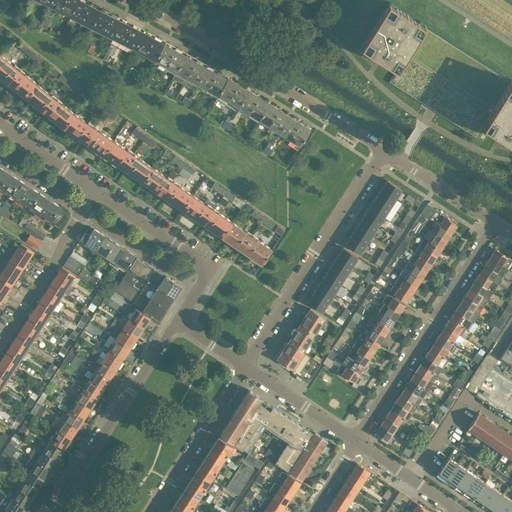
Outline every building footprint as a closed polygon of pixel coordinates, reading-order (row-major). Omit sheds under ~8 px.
[(0,0),(0,6),(6,9),(9,4),(0,0)] [(78,0),(51,0),(49,5),(71,15),(78,0)] [(71,16),(92,26),(100,10),(79,0),(78,0),(71,15),(71,16)] [(399,69),(427,26),(390,2),(362,42),(362,46),(399,69)] [(121,21),(100,10),(92,26),(113,37),(121,21)] [(113,37),(134,48),(143,32),(121,21),(113,37)] [(476,136),(484,124),(511,80),(486,64),(447,39),(443,37),(427,26),(399,69),(391,82),(476,136)] [(164,44),(143,32),(134,48),(155,59),(164,44)] [(87,51),(91,53),(94,47),(92,46),(94,43),(86,39),(82,48),(87,51)] [(155,59),(176,71),(185,55),(164,44),(155,59)] [(108,61),(108,62),(112,64),(114,58),(111,56),(112,54),(106,51),(103,58),(108,61)] [(0,54),(0,77),(26,98),(38,84),(0,54)] [(185,55),(176,71),(197,83),(206,67),(185,55)] [(47,72),(54,78),(59,72),(52,67),(47,72)] [(197,83),(219,95),(228,78),(227,79),(206,67),(197,83)] [(151,85),(154,87),(157,81),(150,77),(147,82),(151,85)] [(220,94),(239,106),(249,91),(228,78),(219,95),(220,94)] [(511,80),(484,124),(511,142),(511,80)] [(45,114),(64,128),(75,114),(38,84),(26,98),(45,114)] [(239,106),(260,119),(269,104),(249,91),(239,106)] [(260,119),(280,132),(290,117),(269,104),(260,119)] [(64,128),(103,155),(113,140),(75,114),(64,128)] [(222,125),(225,128),(229,122),(231,118),(227,116),(222,125)] [(311,130),(290,117),(280,132),(301,145),(311,130)] [(103,155),(142,182),(153,167),(113,140),(103,155)] [(167,157),(171,152),(166,149),(163,154),(167,157)] [(54,215),(60,206),(0,166),(0,188),(53,223),(57,217),(54,215)] [(142,182),(182,209),(192,194),(153,167),(142,182)] [(387,180),(381,189),(396,199),(402,190),(387,180)] [(375,198),(390,208),(396,199),(381,189),(375,198)] [(182,209),(221,236),(231,221),(192,194),(182,209)] [(227,202),(222,198),(219,203),(224,206),(227,202)] [(375,198),(369,208),(384,217),(390,208),(375,198)] [(445,216),(427,204),(420,213),(428,218),(433,222),(451,233),(454,229),(455,229),(457,227),(456,226),(456,225),(451,222),(452,221),(445,216)] [(0,213),(8,218),(12,213),(0,205),(0,213)] [(369,208),(363,217),(378,226),(384,217),(369,208)] [(420,213),(416,220),(424,225),(428,218),(420,213)] [(378,226),(363,217),(357,226),(372,236),(378,226)] [(18,225),(23,228),(27,222),(22,218),(18,225)] [(416,220),(411,228),(418,233),(424,225),(416,220)] [(221,236),(262,264),(272,248),(231,221),(221,236)] [(27,222),(23,228),(42,240),(46,234),(27,222)] [(449,236),(451,233),(433,222),(431,224),(433,226),(430,230),(447,241),(449,238),(449,236)] [(284,230),(278,226),(274,231),(281,235),(284,230)] [(357,226),(351,235),(366,245),(372,236),(357,226)] [(411,228),(406,236),(411,239),(416,232),(418,233),(411,228)] [(89,235),(85,232),(79,242),(94,252),(96,249),(105,235),(95,229),(91,234),(90,234),(89,235)] [(447,241),(430,230),(429,229),(424,236),(441,248),(444,244),(445,244),(447,241)] [(41,242),(30,234),(25,241),(36,248),(41,242)] [(115,242),(105,235),(96,249),(106,256),(115,242)] [(366,245),(351,235),(345,244),(360,254),(366,245)] [(406,236),(401,243),(406,247),(411,239),(406,236)] [(439,252),(441,248),(424,236),(423,237),(424,238),(419,244),(437,256),(439,253),(439,252)] [(113,266),(124,249),(115,242),(106,256),(111,259),(109,263),(113,266)] [(16,247),(14,250),(28,260),(34,251),(21,243),(18,248),(16,247)] [(401,243),(396,251),(401,254),(406,247),(401,243)] [(419,244),(414,252),(431,263),(434,260),(435,260),(437,256),(419,244)] [(343,247),(337,257),(352,266),(358,257),(343,247)] [(135,256),(124,249),(113,266),(118,269),(120,265),(126,269),(135,256)] [(511,261),(511,259),(508,257),(496,249),(495,250),(494,250),(492,252),(493,253),(490,257),(506,267),(507,269),(508,268),(511,261)] [(23,268),(28,260),(14,250),(12,254),(14,255),(10,260),(23,268)] [(396,251),(391,258),(396,262),(401,254),(396,251)] [(429,267),(431,263),(414,252),(409,260),(427,272),(430,268),(429,267)] [(80,262),(69,255),(67,259),(77,266),(80,262)] [(337,257),(331,266),(346,275),(352,266),(337,257)] [(507,269),(506,267),(490,257),(488,261),(487,261),(485,264),(504,276),(509,269),(508,268),(507,269)] [(135,273),(142,261),(137,258),(129,269),(135,273)] [(391,270),(396,262),(391,258),(386,266),(391,270)] [(77,266),(67,259),(63,265),(74,272),(77,266)] [(5,264),(3,267),(17,277),(23,268),(10,260),(7,266),(5,264)] [(409,260),(404,267),(421,279),(424,275),(425,275),(427,272),(409,260)] [(142,261),(135,273),(141,276),(148,265),(142,261)] [(483,269),(480,273),(496,282),(498,284),(499,284),(504,276),(485,264),(482,267),(483,269)] [(148,280),(158,287),(165,277),(148,265),(141,276),(147,281),(148,280)] [(79,275),(83,269),(77,266),(74,272),(79,275)] [(340,285),(346,275),(331,266),(325,275),(340,285)] [(383,270),(381,273),(386,277),(388,273),(391,270),(386,266),(383,270)] [(0,277),(12,285),(17,277),(3,267),(1,271),(3,272),(0,275),(0,277)] [(63,267),(57,276),(71,285),(73,282),(72,281),(75,275),(63,267)] [(84,267),(83,269),(79,275),(89,282),(93,276),(94,274),(93,274),(95,272),(87,267),(86,269),(84,267)] [(419,283),(421,279),(404,267),(399,275),(404,279),(417,287),(419,284),(419,283)] [(123,280),(166,308),(173,297),(158,287),(148,280),(147,281),(141,276),(135,273),(129,269),(123,280)] [(498,284),(496,282),(480,273),(478,276),(477,276),(475,279),(493,291),(498,284)] [(325,275),(319,284),(334,294),(340,285),(325,275)] [(57,276),(51,284),(64,292),(67,287),(69,288),(71,285),(57,276)] [(102,282),(93,276),(89,282),(98,288),(101,283),(102,282)] [(158,287),(173,297),(180,286),(179,284),(166,276),(165,277),(158,287)] [(12,285),(0,277),(0,289),(6,293),(12,285)] [(417,287),(404,279),(402,282),(399,280),(396,284),(411,294),(414,290),(415,290),(417,287)] [(471,287),(486,297),(488,299),(493,291),(475,279),(472,283),(473,284),(471,287)] [(143,309),(159,319),(166,308),(123,280),(116,290),(144,309),(143,309)] [(409,297),(411,294),(396,284),(394,283),(389,291),(394,294),(394,293),(406,301),(407,301),(408,301),(410,298),(409,297)] [(51,284),(46,292),(60,302),(63,303),(68,295),(64,292),(51,284)] [(319,284),(313,293),(328,303),(334,294),(319,284)] [(488,299),(486,297),(471,287),(468,291),(467,291),(465,294),(483,306),(488,299)] [(46,292),(41,301),(53,309),(56,304),(58,305),(60,302),(46,292)] [(110,298),(115,301),(118,297),(113,293),(110,298)] [(328,303),(313,293),(307,302),(322,312),(328,303)] [(392,297),(387,294),(382,301),(399,312),(402,308),(403,309),(405,306),(404,305),(405,304),(393,296),(392,297)] [(463,299),(461,303),(476,313),(478,314),(483,306),(465,294),(463,297),(463,299)] [(41,301),(35,309),(49,318),(51,315),(50,314),(53,309),(41,301)] [(397,317),(399,312),(382,301),(379,305),(382,307),(383,306),(385,307),(382,312),(395,321),(397,318),(397,317)] [(478,314),(476,313),(461,303),(458,306),(457,306),(455,309),(474,322),(479,314),(478,314)] [(90,316),(92,312),(85,307),(82,312),(84,313),(84,312),(90,316)] [(361,315),(364,311),(359,307),(356,312),(361,315)] [(129,319),(143,328),(150,317),(136,308),(129,319)] [(311,308),(299,325),(316,336),(327,319),(311,308)] [(35,309),(30,317),(42,326),(46,321),(47,322),(49,318),(35,309)] [(395,321),(382,312),(377,309),(372,316),(389,327),(391,324),(393,324),(395,321)] [(453,314),(451,318),(466,328),(469,330),(474,322),(455,309),(453,313),(453,314)] [(505,321),(510,313),(505,310),(500,317),(505,321)] [(337,321),(342,324),(348,315),(342,312),(337,321)] [(82,328),(87,320),(82,316),(77,324),(82,328)] [(387,331),(389,327),(372,316),(367,324),(372,327),(385,336),(388,332),(387,331)] [(30,317),(24,326),(38,335),(41,332),(39,331),(42,326),(30,317)] [(500,328),(505,321),(500,317),(495,325),(500,328)] [(461,336),(466,328),(451,318),(448,322),(447,322),(445,325),(461,336)] [(123,329),(136,338),(143,328),(129,319),(123,329)] [(351,330),(354,327),(348,323),(346,327),(343,331),(349,334),(351,330)] [(73,329),(71,333),(76,336),(79,333),(82,328),(77,324),(73,329)] [(305,353),(316,336),(299,325),(289,342),(305,353)] [(443,330),(441,332),(456,343),(458,340),(460,342),(463,337),(461,336),(445,325),(442,328),(443,330)] [(498,332),(500,328),(495,325),(490,333),(495,336),(498,332)] [(24,326),(19,334),(31,342),(34,337),(36,338),(38,335),(24,326)] [(372,327),(369,331),(367,329),(364,333),(379,343),(382,339),(383,339),(385,336),(372,327)] [(116,339),(130,348),(136,338),(123,329),(116,339)] [(343,331),(339,338),(344,341),(346,338),(349,334),(343,331)] [(379,343),(364,333),(362,332),(357,339),(375,351),(378,347),(377,346),(379,343)] [(456,343),(441,332),(438,337),(437,337),(435,340),(448,349),(453,352),(457,344),(456,343)] [(480,337),(484,340),(490,344),(492,340),(495,336),(490,333),(489,332),(486,337),(482,334),(480,337)] [(71,345),(76,336),(71,333),(69,336),(67,335),(64,340),(71,345)] [(19,334),(13,343),(27,352),(30,348),(28,347),(31,342),(19,334)] [(330,346),(335,339),(328,335),(324,341),(330,346)] [(99,342),(103,345),(105,341),(98,336),(96,339),(99,342)] [(344,342),(344,341),(339,338),(334,346),(338,349),(342,342),(344,342)] [(511,338),(499,358),(511,366),(511,338)] [(110,349),(123,358),(130,348),(116,339),(110,349)] [(357,339),(352,346),(369,358),(372,354),(373,354),(375,351),(357,339)] [(433,345),(430,349),(445,359),(446,359),(448,356),(444,354),(448,349),(435,340),(433,343),(433,345)] [(330,346),(324,341),(321,345),(328,349),(330,346)] [(305,353),(289,342),(278,359),(293,369),(291,372),(307,382),(320,363),(305,353)] [(8,351),(20,359),(26,363),(29,357),(32,359),(34,356),(27,352),(13,343),(8,351)] [(367,361),(369,358),(352,346),(347,354),(365,366),(367,363),(367,361)] [(480,348),(475,355),(480,359),(485,351),(480,348)] [(103,359),(116,368),(123,358),(110,349),(103,359)] [(446,359),(445,359),(430,349),(428,353),(427,353),(424,356),(442,368),(448,360),(446,359)] [(8,351),(2,359),(16,368),(18,365),(17,364),(20,359),(8,351)] [(83,360),(76,355),(69,351),(63,361),(76,370),(83,360)] [(347,354),(342,361),(359,373),(362,369),(363,369),(365,366),(347,354)] [(475,367),(480,359),(475,355),(469,364),(475,367)] [(420,364),(436,374),(438,375),(442,368),(424,356),(422,359),(423,360),(420,364)] [(97,369),(110,378),(116,368),(103,359),(100,364),(96,361),(95,362),(93,361),(92,361),(88,358),(86,362),(90,365),(95,368),(97,369)] [(2,359),(0,362),(0,369),(9,376),(12,371),(14,372),(16,368),(2,359)] [(357,376),(359,373),(342,361),(336,371),(341,374),(349,379),(350,377),(354,380),(355,380),(356,380),(358,378),(357,376)] [(438,375),(436,374),(420,364),(418,368),(416,368),(414,371),(432,383),(438,375)] [(90,379),(103,388),(110,378),(97,369),(95,368),(92,373),(94,374),(90,379)] [(0,369),(0,381),(5,385),(8,382),(6,381),(9,376),(0,369)] [(413,376),(410,379),(426,390),(427,391),(432,383),(414,371),(412,375),(413,376)] [(465,382),(470,375),(464,371),(460,379),(465,382)] [(460,390),(462,386),(465,382),(460,379),(457,377),(452,385),(454,386),(460,390)] [(83,389),(97,398),(103,388),(90,379),(83,389)] [(427,391),(426,390),(410,379),(408,383),(407,383),(405,386),(418,395),(421,390),(425,394),(427,391)] [(48,395),(55,384),(50,381),(43,391),(48,395)] [(400,395),(416,405),(417,406),(423,398),(418,395),(405,386),(402,389),(403,391),(400,395)] [(460,390),(454,386),(449,394),(455,398),(460,390)] [(77,399),(90,408),(97,398),(83,389),(77,399)] [(302,480),(327,440),(314,432),(313,433),(261,399),(261,398),(248,389),(220,434),(248,452),(264,427),(288,442),(274,462),(302,480)] [(43,391),(36,402),(41,404),(47,394),(43,391)] [(449,406),(455,398),(449,394),(444,402),(449,406)] [(64,405),(84,418),(90,408),(77,399),(70,395),(66,401),(64,405)] [(417,406),(416,405),(400,395),(398,398),(397,398),(395,401),(413,413),(417,406)] [(391,410),(406,420),(408,421),(413,413),(395,401),(392,405),(393,406),(391,410)] [(41,404),(36,402),(30,411),(35,414),(41,404)] [(64,420),(77,428),(84,418),(64,405),(62,408),(68,412),(64,420)] [(384,417),(398,426),(401,421),(404,423),(406,420),(391,410),(388,414),(387,414),(384,417)] [(35,414),(30,411),(23,422),(28,425),(35,414)] [(477,435),(487,420),(478,414),(479,413),(478,413),(468,429),(477,435)] [(383,422),(381,425),(396,435),(401,428),(398,426),(384,417),(382,420),(383,422)] [(57,429),(71,438),(77,428),(64,420),(61,424),(53,420),(50,424),(57,429)] [(496,426),(487,420),(477,435),(486,441),(496,426)] [(27,427),(22,424),(16,433),(15,433),(17,434),(21,437),(27,427)] [(1,436),(6,440),(9,436),(8,435),(11,431),(3,425),(0,429),(0,431),(3,433),(1,436)] [(396,435),(381,425),(377,430),(376,430),(374,432),(375,433),(375,434),(392,445),(397,436),(396,435)] [(505,432),(496,426),(486,441),(495,447),(505,432)] [(71,438),(57,429),(51,439),(64,448),(71,438)] [(511,440),(511,436),(505,432),(495,447),(504,453),(511,440)] [(17,443),(21,437),(17,434),(15,433),(9,442),(14,446),(16,442),(17,443)] [(218,436),(207,453),(222,463),(233,446),(218,436)] [(57,460),(63,451),(48,441),(42,451),(57,460)] [(14,446),(9,442),(3,452),(9,456),(13,451),(12,449),(14,446)] [(458,447),(465,452),(468,449),(461,444),(458,447)] [(420,451),(414,447),(408,456),(414,460),(420,451)] [(51,470),(57,460),(42,451),(36,460),(51,470)] [(268,457),(274,462),(278,456),(271,452),(268,457)] [(207,453),(195,470),(210,480),(222,463),(207,453)] [(259,468),(263,462),(248,453),(244,458),(259,468)] [(436,475),(445,481),(457,463),(448,457),(440,468),(436,475)] [(229,459),(226,464),(234,469),(237,465),(229,459)] [(45,479),(51,470),(36,460),(30,469),(45,479)] [(243,461),(226,487),(237,495),(254,469),(243,461)] [(466,469),(457,463),(445,481),(453,487),(466,469)] [(373,479),(367,475),(369,472),(356,464),(351,472),(367,482),(370,484),(373,479)] [(225,468),(222,473),(228,477),(232,472),(225,468)] [(38,488),(45,479),(30,469),(26,475),(20,471),(18,475),(38,488)] [(453,487),(462,493),(475,475),(466,469),(453,487)] [(195,470),(184,488),(199,497),(210,480),(195,470)] [(297,486),(300,482),(281,470),(278,475),(285,479),(283,483),(296,491),(298,488),(297,486)] [(370,484),(367,482),(351,472),(349,476),(347,476),(345,479),(359,488),(361,484),(368,488),(370,484)] [(38,488),(18,475),(17,475),(14,479),(21,483),(17,488),(32,498),(38,488)] [(484,481),(475,475),(462,493),(471,499),(484,481)] [(344,484),(341,487),(360,500),(363,495),(357,490),(359,488),(345,479),(343,482),(344,484)] [(296,491),(283,483),(281,486),(274,481),(271,486),(290,498),(292,494),(293,494),(296,491)] [(471,499),(480,505),(493,487),(484,481),(471,499)] [(287,502),(290,498),(271,486),(268,490),(275,495),(273,498),(286,506),(288,503),(287,502)] [(335,494),(355,507),(355,506),(349,502),(352,499),(358,503),(360,500),(341,487),(339,491),(337,491),(335,494)] [(502,493),(493,487),(480,505),(489,511),(502,493)] [(26,507),(32,498),(17,488),(14,494),(8,491),(6,495),(26,507)] [(184,488),(173,505),(184,511),(189,511),(199,497),(184,488)] [(399,491),(394,498),(400,502),(405,494),(399,491)] [(489,511),(490,511),(501,511),(510,499),(502,493),(489,511)] [(22,511),(26,507),(6,495),(5,494),(0,501),(0,504),(12,511),(22,511)] [(331,503),(345,511),(351,511),(355,507),(335,494),(333,498),(334,499),(331,503)] [(208,495),(205,500),(210,504),(214,498),(208,495)] [(286,506),(273,498),(271,501),(264,497),(261,501),(278,511),(280,511),(282,509),(284,509),(286,506)] [(511,511),(511,500),(510,499),(501,511),(511,511)] [(423,508),(413,501),(411,500),(408,504),(409,504),(406,509),(410,511),(409,511),(425,511),(422,510),(423,508)] [(278,511),(261,501),(259,505),(265,510),(263,511),(278,511)] [(345,511),(331,503),(329,506),(327,506),(325,510),(328,511),(345,511)]
